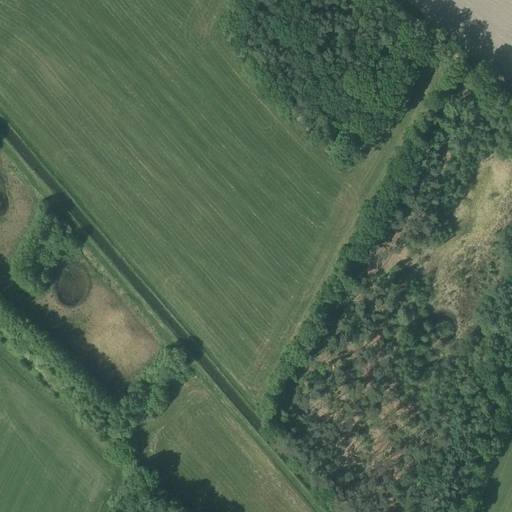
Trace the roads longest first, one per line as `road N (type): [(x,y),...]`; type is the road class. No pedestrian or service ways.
road 1 (track): [(0,140),(318,511)]
road 2 (track): [(511,104),(389,0)]
